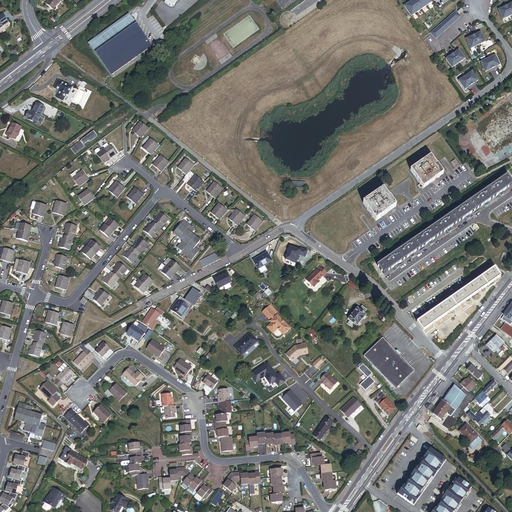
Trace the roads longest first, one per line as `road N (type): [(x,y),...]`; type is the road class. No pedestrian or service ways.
road 1 (residential): [(295,230),(511,69)]
road 2 (residential): [(203,455),(198,398),(132,355),(117,356),(78,395)]
road 3 (secondary): [(340,511),(447,363)]
road 4 (residential): [(162,189),(75,298),(64,303),(35,294)]
road 5 (residential): [(337,264),(470,173)]
road 6 (residential): [(325,511),(286,456),(212,462),(203,455)]
road 7 (residential): [(447,363),(337,264)]
road 8 (residential): [(0,416),(35,294)]
